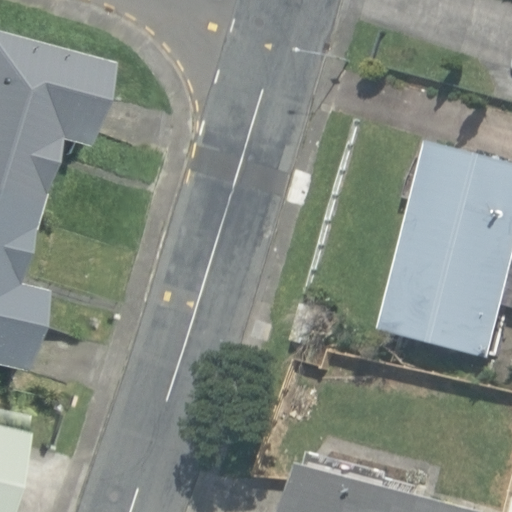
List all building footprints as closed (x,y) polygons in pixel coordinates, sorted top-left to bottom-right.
[(0,372),(14,376),(35,298),(6,290),(46,145),(75,153),(96,73),(0,47),(0,372)] [(390,331),(494,357),(507,304),(511,305),(511,162),(437,144),(390,331)] [(293,340),(312,345),(322,309),(303,304),(293,340)] [(0,466),(10,424),(0,421),(0,466)] [(302,511),(484,511),(314,467),(302,511)]
